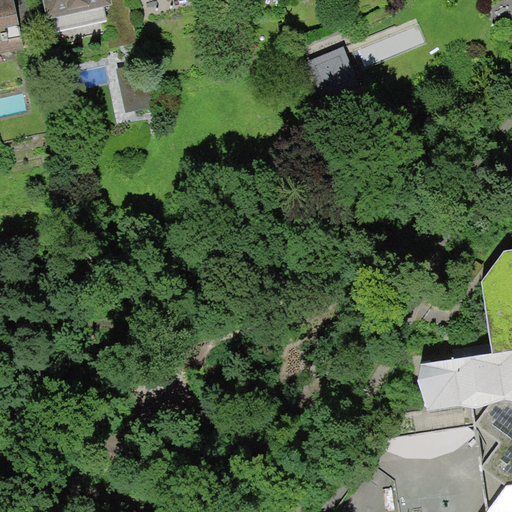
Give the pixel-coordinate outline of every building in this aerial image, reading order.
[(0,0),(0,52),(23,47),(17,20),(32,17),(28,0),(0,0)] [(110,47),(136,41),(126,0),(45,0),(49,16),(80,10),(84,25),(104,21),(110,47)] [(346,25),(293,47),(295,52),(348,30),(346,25)] [(339,56),(316,66),(330,99),(353,90),(339,56)] [(142,64),(121,69),(130,110),(152,106),(142,64)] [(511,511),(511,250),(504,252),(481,283),(492,354),(420,365),(420,366),(418,381),(427,409),(400,413),(401,420),(370,463),(394,481),(397,504),(462,493),(487,511),(486,511),(511,511)]
